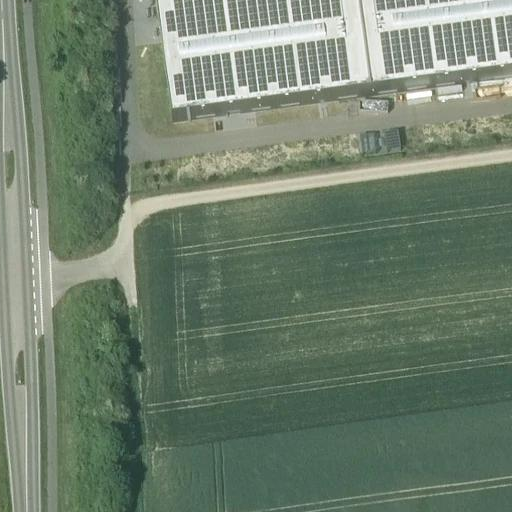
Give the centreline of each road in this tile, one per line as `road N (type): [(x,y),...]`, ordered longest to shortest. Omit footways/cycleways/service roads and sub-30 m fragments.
road 1 (tertiary): [(34,511),(14,86),(4,52)]
road 2 (track): [(126,297),(129,245),(511,190)]
road 3 (tertiary): [(0,122),(18,511)]
road 4 (track): [(126,297),(137,511)]
road 5 (track): [(0,317),(126,297)]
